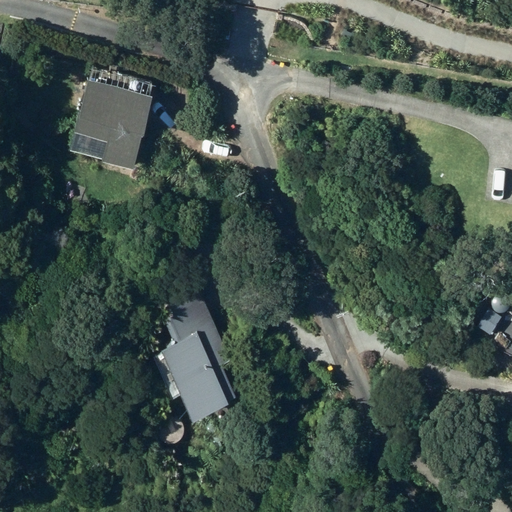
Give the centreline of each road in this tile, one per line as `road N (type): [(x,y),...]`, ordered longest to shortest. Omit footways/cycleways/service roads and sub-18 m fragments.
road 1 (unclassified): [(239,86),(414,511)]
road 2 (unclassified): [(239,86),(254,31),(289,5),(375,18),(511,60)]
